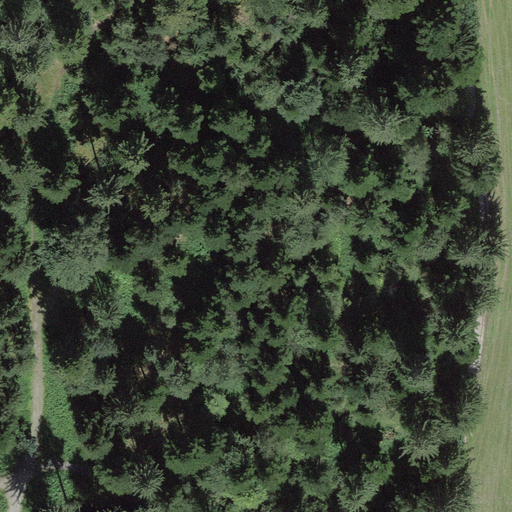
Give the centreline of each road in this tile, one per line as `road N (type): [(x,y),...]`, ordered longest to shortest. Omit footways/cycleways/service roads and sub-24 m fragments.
road 1 (track): [(436,511),(472,312),(476,169),(459,0)]
road 2 (track): [(0,439),(68,439),(131,511)]
